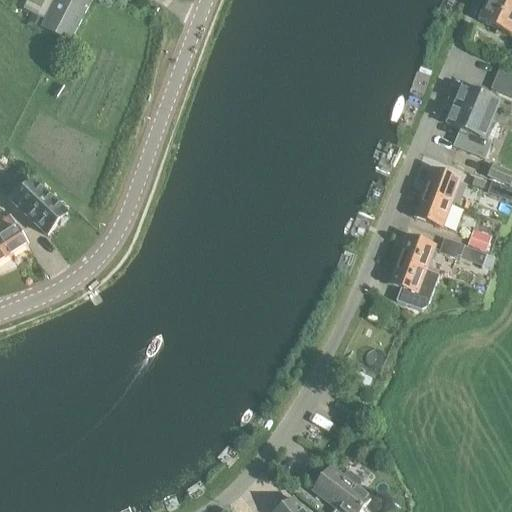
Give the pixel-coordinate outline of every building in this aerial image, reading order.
[(70,44),(92,0),(56,0),(41,30),(70,44)] [(511,32),(511,2),(506,0),(492,0),(481,23),(510,37),(511,32)] [(511,100),(511,70),(501,66),(491,91),(511,100)] [(447,126),(461,132),(454,149),(484,162),(491,144),(485,141),(500,104),(463,88),(463,89),(462,93),(454,89),(449,102),(456,105),(448,126),(447,126)] [(509,188),(511,182),(511,176),(493,168),(488,179),(509,188)] [(424,196),(452,206),(461,182),(433,171),(424,196)] [(68,217),(27,179),(7,201),(48,238),(68,217)] [(474,179),(471,187),(483,191),(486,183),(474,179)] [(452,206),(424,196),(415,220),(443,230),(452,206)] [(28,247),(10,219),(0,225),(0,244),(9,259),(28,247)] [(473,236),(468,248),(487,255),(491,243),(473,236)] [(398,263),(426,273),(435,249),(407,238),(398,263)] [(444,241),(439,255),(456,261),(458,258),(482,266),(485,257),(464,249),(444,241)] [(0,264),(9,259),(0,244),(0,264)] [(426,273),(398,263),(389,287),(401,291),(396,304),(421,314),(428,311),(440,278),(426,273)] [(382,327),(391,309),(376,302),(367,320),(382,327)] [(361,485),(360,480),(351,474),(347,474),(345,477),(331,466),(312,491),(336,509),(334,511),(362,511),(373,499),(359,487),(361,485)] [(305,511),(304,510),(302,511),(292,500),(277,511),(305,511)]
